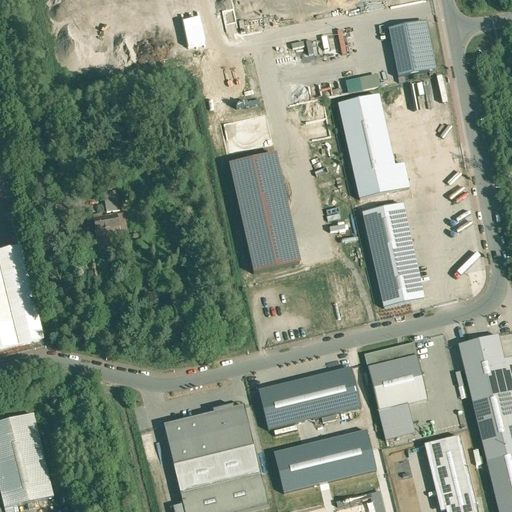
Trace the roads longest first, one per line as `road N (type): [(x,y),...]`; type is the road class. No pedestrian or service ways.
road 1 (unclassified): [(0,371),(50,359),(168,382),(476,311),(495,294),(498,268),(453,31)]
road 2 (unknown): [(447,3),(227,48),(211,44),(203,0)]
road 3 (unknown): [(450,317),(421,199),(422,105)]
